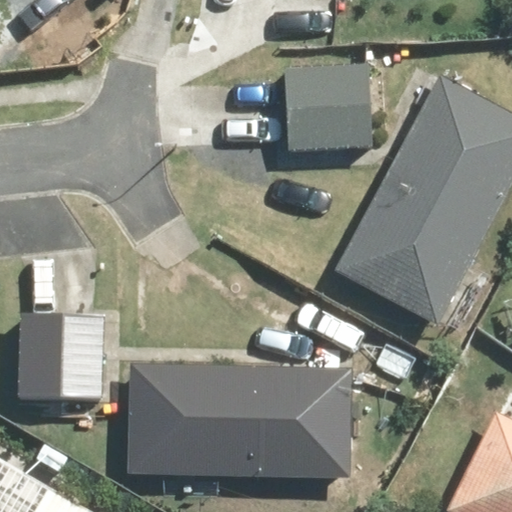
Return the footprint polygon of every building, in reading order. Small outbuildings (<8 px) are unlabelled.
[(285,70),(288,150),(372,147),(369,66),(285,70)] [(341,270),(441,322),(511,185),(511,117),(440,80),(341,270)] [(29,308),(24,395),(105,399),(110,312),(29,308)] [(138,375),(136,482),(347,486),(349,379),(138,375)] [(511,511),(511,424),(506,422),(462,511),(511,511)]
